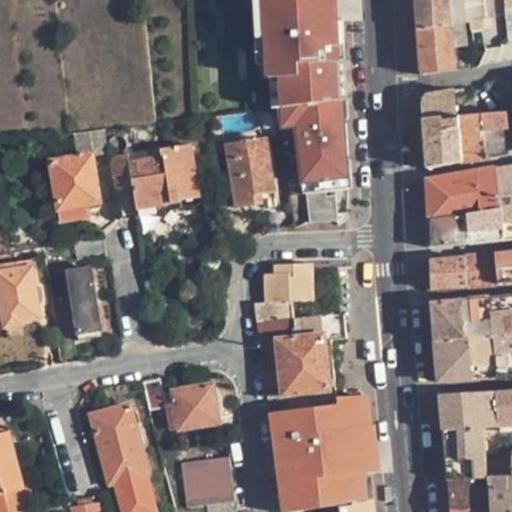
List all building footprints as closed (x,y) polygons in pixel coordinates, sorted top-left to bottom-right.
[(258,76),(256,0),(246,0),(247,76),(258,76)] [(256,0),(258,76),(259,76),(270,76),(270,110),(278,109),(332,103),(340,102),(338,48),(328,48),(327,18),(308,18),(308,0),(256,0)] [(338,48),(337,0),(308,0),(308,18),(327,18),(328,48),(338,48)] [(484,18),(482,0),(418,0),(420,28),(453,23),(467,21),(471,20),(484,18)] [(491,0),(482,0),(484,18),(485,18),(493,17),(491,0)] [(486,26),(485,18),(484,18),(471,20),(472,28),(486,26)] [(470,46),(468,29),(467,21),(453,23),(456,48),(470,46)] [(456,48),(453,23),(420,28),(424,73),(472,67),(470,46),(456,48)] [(270,110),(270,76),(259,76),(260,111),(270,110)] [(492,84),(495,113),(508,112),(505,81),(492,84)] [(455,89),(425,94),(423,107),(424,120),(439,118),(458,116),(455,89)] [(339,120),(344,119),(343,101),(340,102),(332,103),(333,109),(338,108),(339,120)] [(278,109),(281,129),(295,127),(302,193),(308,193),(327,191),(336,191),(348,189),(344,119),(339,120),(338,108),(333,109),(332,103),(278,109)] [(511,145),(508,112),(495,113),(482,114),(487,157),(499,155),(509,153),(511,145)] [(482,114),(458,116),(458,117),(462,162),(475,159),(487,157),(482,114)] [(439,118),(441,137),(443,136),(445,165),(454,163),(462,162),(458,117),(458,116),(439,118)] [(424,120),(425,138),(441,137),(439,118),(424,120)] [(75,132),(78,156),(94,154),(109,152),(106,130),(75,132)] [(425,138),(427,168),(445,165),(443,136),(441,137),(425,138)] [(267,138),(228,144),(238,207),(264,202),(262,193),(275,191),(267,138)] [(131,162),(129,153),(111,156),(117,189),(134,186),(138,208),(180,200),(181,199),(201,196),(192,144),(161,149),(163,156),(131,162)] [(129,152),(129,153),(131,162),(163,156),(161,149),(161,147),(129,152)] [(102,203),(94,154),(78,156),(52,160),(60,209),(102,203)] [(511,207),(511,166),(497,168),(501,209),(503,209),(511,207)] [(429,193),(431,219),(467,214),(501,209),(497,168),(475,171),(428,179),(429,193)] [(327,196),(327,191),(308,193),(311,221),(338,219),(336,195),(327,196)] [(504,239),(511,238),(511,207),(503,209),(504,239)] [(469,243),(504,239),(503,209),(501,209),(467,214),(469,243)] [(431,231),(432,248),(469,243),(467,214),(431,219),(431,231)] [(79,259),(108,254),(106,238),(76,243),(79,259)] [(511,252),(497,254),(499,284),(511,283),(511,252)] [(476,257),(467,258),(469,287),(499,284),(497,254),(476,257)] [(467,258),(433,260),(434,274),(434,289),(469,287),(467,258)] [(267,274),(268,295),(314,294),(313,264),(313,263),(276,265),(277,274),(267,274)] [(80,339),(102,335),(92,267),(69,271),(80,339)] [(32,269),(0,273),(0,280),(7,325),(23,323),(22,319),(39,317),(32,269)] [(294,301),(314,300),(314,294),(268,295),(269,302),(256,303),(259,321),(296,318),(294,301)] [(511,297),(491,299),(493,337),(494,337),(511,335),(511,297)] [(466,339),(471,339),(493,337),(491,299),(463,301),(466,339)] [(463,301),(433,303),(436,328),(437,342),(466,339),(463,301)] [(268,341),(268,348),(271,348),(277,348),(279,370),(266,372),(269,397),(330,389),(323,316),(296,318),(259,321),(261,342),(268,341)] [(511,378),(511,335),(494,337),(498,379),(511,378)] [(493,337),(471,339),(474,380),(498,379),(494,337),(493,337)] [(437,342),(439,382),(474,380),(471,339),(466,339),(437,342)] [(165,393),(161,379),(145,382),(151,410),(170,406),(174,429),(219,422),(213,386),(165,393)] [(498,428),(511,427),(511,391),(496,392),(498,428)] [(486,429),(498,428),(496,392),(463,393),(466,428),(444,429),(448,480),(452,510),(476,511),(490,511),(489,477),(487,451),(486,429)] [(443,394),(441,394),(442,413),(444,429),(466,428),(463,393),(443,394)] [(345,452),(369,450),(369,444),(368,429),(365,395),(339,397),(340,404),(279,411),(282,434),(274,435),(284,511),(294,511),(298,511),(315,509),(327,507),(354,504),(360,504),(360,503),(358,477),(358,473),(348,474),(345,452)] [(130,406),(93,415),(111,482),(117,481),(125,511),(155,511),(145,473),(148,472),(130,406)] [(271,412),(274,435),(282,434),(279,411),(271,412)] [(486,429),(487,451),(501,451),(498,428),(486,429)] [(25,489),(10,432),(0,434),(0,487),(5,486),(7,494),(25,489)] [(372,472),(369,450),(345,452),(348,474),(358,473),(372,472)] [(207,505),(207,511),(236,511),(235,501),(237,501),(231,458),(183,463),(189,506),(207,505)] [(360,503),(375,501),(372,476),(358,477),(360,503)] [(511,511),(511,476),(489,477),(490,511),(511,511)] [(105,511),(104,500),(74,503),(74,511),(105,511)] [(339,510),(338,511),(375,511),(375,503),(360,504),(354,504),(354,508),(339,510)]
